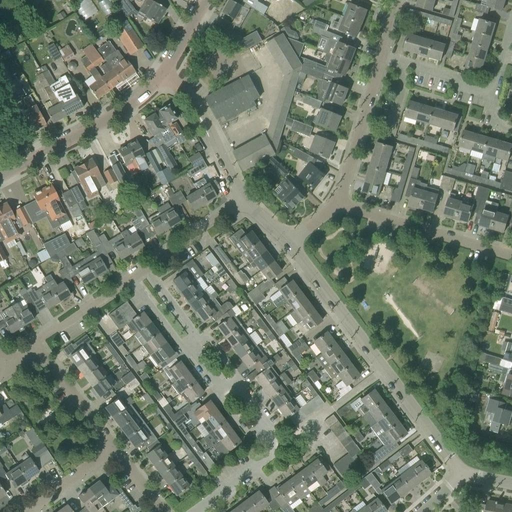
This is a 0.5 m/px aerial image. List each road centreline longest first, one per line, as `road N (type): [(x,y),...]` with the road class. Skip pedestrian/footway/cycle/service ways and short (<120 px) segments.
road 1 (residential): [(145,269),(197,335),(185,344),(221,390),(234,381),(271,442),(270,453),(190,511)]
road 2 (unclassified): [(462,474),(288,241)]
road 3 (tertiary): [(0,175),(130,106),(165,71)]
road 4 (residential): [(511,255),(336,204)]
road 5 (residential): [(336,204),(380,56)]
road 6 (unclassified): [(243,200),(198,103),(165,71)]
road 7 (residential): [(35,355),(39,337),(145,269)]
road 8 (residential): [(112,449),(35,355)]
